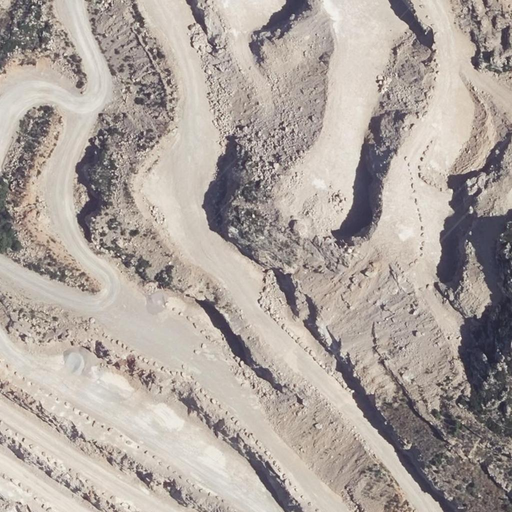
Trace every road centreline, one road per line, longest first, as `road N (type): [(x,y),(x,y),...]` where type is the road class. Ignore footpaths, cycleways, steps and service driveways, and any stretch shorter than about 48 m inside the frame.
road 1 (track): [(72,0),(100,74),(94,106),(61,159),(59,196),(71,239),(147,324),(280,427)]
road 2 (track): [(147,324),(0,253)]
road 3 (track): [(94,106),(31,81),(0,122)]
